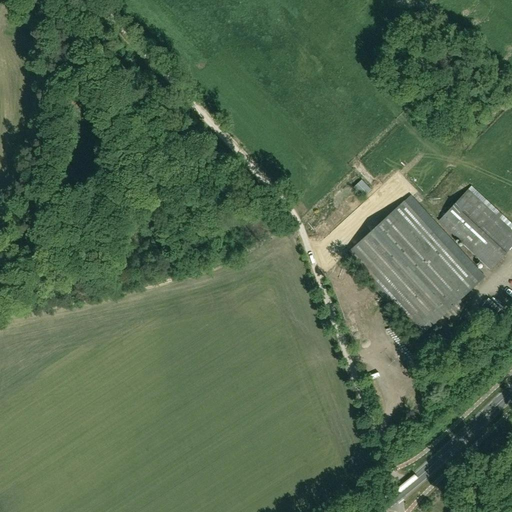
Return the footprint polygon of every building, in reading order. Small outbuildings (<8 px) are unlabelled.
[(358,178),(350,185),(360,195),(368,188),(358,178)] [(511,210),(511,195),(494,179),(486,187),(511,210)] [(511,229),(469,189),(439,221),(491,269),(511,246),(511,229)] [(345,254),(419,336),(478,282),(404,200),(345,254)] [(491,294),(484,298),(493,313),(500,308),(491,294)] [(474,332),(483,341),(489,335),(480,326),(474,332)]
